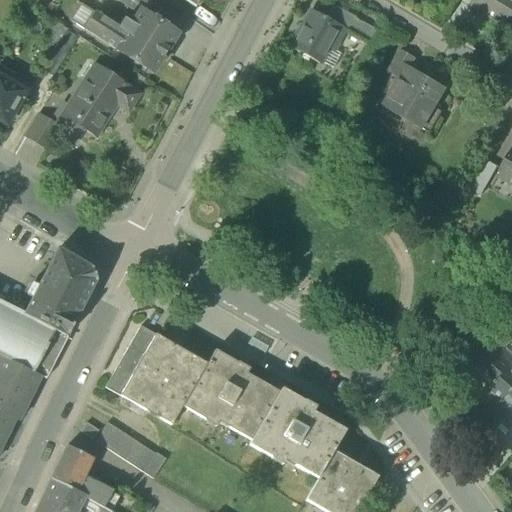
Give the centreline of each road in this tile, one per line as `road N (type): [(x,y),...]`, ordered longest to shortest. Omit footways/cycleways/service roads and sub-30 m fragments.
road 1 (residential): [(131,252),(164,260),(376,382),(472,511)]
road 2 (residential): [(8,511),(131,252)]
road 3 (tertiary): [(131,252),(263,0)]
road 4 (residential): [(511,86),(371,0)]
road 5 (tertiary): [(0,181),(131,252)]
